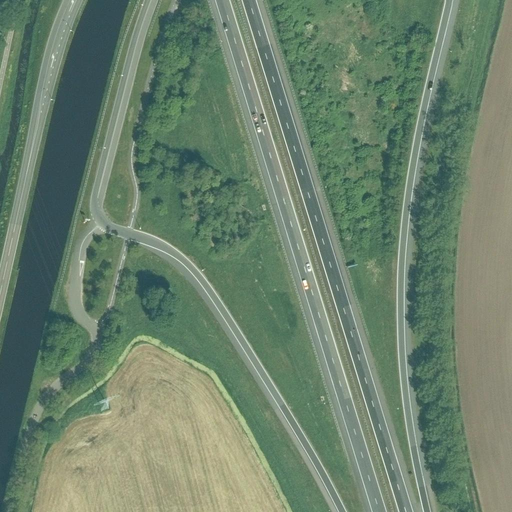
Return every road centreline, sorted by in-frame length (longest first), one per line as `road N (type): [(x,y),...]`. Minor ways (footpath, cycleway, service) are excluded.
road 1 (motorway): [(221,0),(379,511)]
road 2 (motorway): [(406,511),(248,0)]
road 3 (motorway): [(427,511),(406,409),(401,271),(416,146),(449,0)]
road 4 (motorway): [(101,223),(167,250),(208,289),(341,511)]
road 5 (unclassified): [(9,511),(39,407),(97,341),(73,302),(79,249),(101,223)]
road 6 (secondary): [(0,291),(44,86),(72,0)]
road 7 (primary): [(150,0),(96,198),(101,223)]
